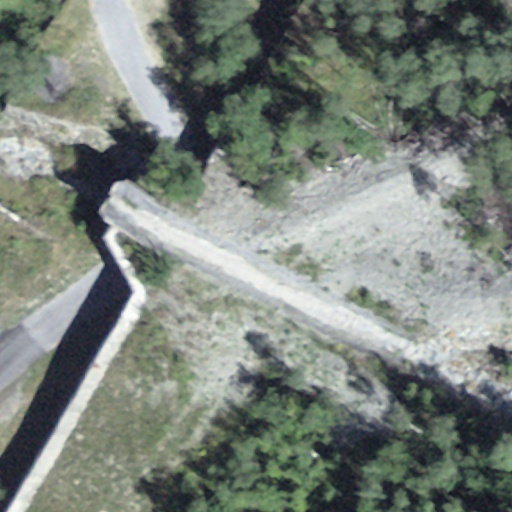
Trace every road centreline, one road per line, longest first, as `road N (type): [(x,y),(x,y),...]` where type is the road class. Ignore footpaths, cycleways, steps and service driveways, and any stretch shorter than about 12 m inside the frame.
road 1 (secondary): [(84,511),(375,0)]
road 2 (track): [(104,0),(174,150),(164,192),(110,273),(0,366)]
